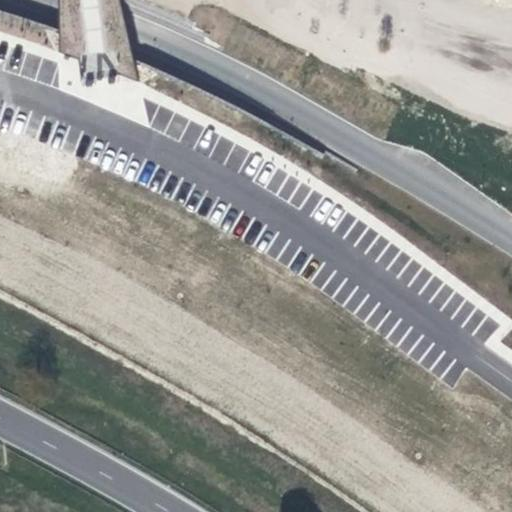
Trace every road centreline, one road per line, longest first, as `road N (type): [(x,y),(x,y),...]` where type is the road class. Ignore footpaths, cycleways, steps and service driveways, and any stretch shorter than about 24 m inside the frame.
road 1 (unclassified): [(99,0),(511,238)]
road 2 (primary): [(163,511),(0,418)]
